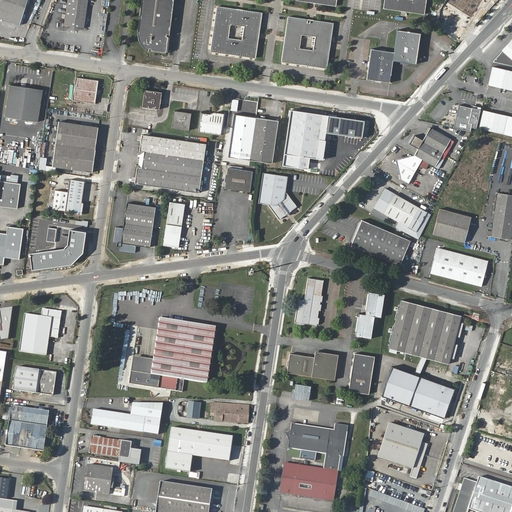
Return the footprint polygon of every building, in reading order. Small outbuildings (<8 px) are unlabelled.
[(0,0),(0,20),(16,26),(24,0),(0,0)] [(69,0),(66,25),(86,28),(90,0),(69,0)] [(165,49),(167,33),(166,33),(166,31),(169,31),(173,0),(142,0),(138,34),(138,37),(139,39),(140,41),(141,43),(142,45),(144,47),(146,48),(146,45),(149,46),(149,47),(165,49)] [(384,0),(384,8),(424,15),(426,0),(384,0)] [(469,7),(484,4),(482,0),(451,0),(445,11),(462,20),(469,7)] [(218,4),(211,50),(256,57),(263,11),(218,4)] [(289,15),(282,61),(328,68),(335,22),(289,15)] [(420,34),(397,31),(394,52),(392,61),(415,64),(420,34)] [(511,41),(502,52),(493,63),(511,67),(511,41)] [(366,80),(389,83),(392,61),(394,52),(370,49),(366,80)] [(511,72),(493,68),(488,86),(511,91),(511,72)] [(77,76),(73,99),(95,102),(98,80),(77,76)] [(11,84),(6,114),(39,119),(43,88),(11,84)] [(144,90),(141,106),(158,109),(161,92),(144,90)] [(459,105),(454,128),(470,132),(472,124),(469,123),(472,108),(459,105)] [(291,154),(298,110),(292,109),(286,153),(284,165),(289,166),(291,154)] [(174,110),(171,127),(187,130),(190,113),(174,110)] [(330,115),(298,110),(291,154),(289,166),(310,169),(311,157),(323,159),(330,115)] [(201,112),(199,130),(221,133),(224,112),(215,111),(210,113),(201,112)] [(478,129),(511,137),(511,118),(483,111),(478,129)] [(253,116),(248,115),(235,113),(229,155),(272,162),(279,120),(264,118),(261,117),(253,116)] [(58,118),(52,164),(92,170),(96,147),(95,147),(98,124),(58,118)] [(423,160),(435,167),(451,139),(430,128),(423,141),(415,136),(410,144),(419,149),(415,156),(423,160)] [(144,150),(142,165),(137,167),(135,182),(199,191),(206,143),(142,133),(140,148),(144,150)] [(423,160),(415,156),(396,161),(401,180),(409,184),(423,160)] [(253,170),(228,166),(225,187),(250,190),(253,170)] [(263,172),(259,203),(269,205),(280,219),(287,214),(291,215),(291,211),(298,205),(287,190),(289,176),(263,172)] [(0,205),(19,209),(23,184),(3,181),(3,176),(0,175),(0,205)] [(69,178),(65,209),(80,211),(84,180),(69,178)] [(375,209),(415,232),(426,214),(386,190),(375,209)] [(511,194),(500,193),(493,235),(511,238),(511,194)] [(180,246),(186,203),(170,200),(164,244),(180,246)] [(116,226),(114,241),(116,242),(119,246),(119,249),(134,252),(135,244),(149,246),(154,213),(125,208),(122,227),(116,226)] [(440,208),(434,234),(465,242),(471,216),(440,208)] [(361,232),(354,246),(399,268),(411,244),(361,220),(356,230),(361,232)] [(0,265),(4,266),(6,257),(20,260),(25,229),(10,227),(9,233),(0,232),(0,265)] [(39,242),(54,253),(57,248),(59,250),(57,253),(64,258),(71,248),(63,243),(61,247),(60,245),(63,241),(49,231),(39,242)] [(435,248),(429,274),(480,286),(486,260),(435,248)] [(299,300),(295,322),(317,325),(324,281),(308,278),(305,301),(299,300)] [(359,313),(356,336),(372,338),(375,316),(381,317),(384,293),(370,291),(366,314),(359,313)] [(400,299),(387,347),(388,347),(449,364),(461,315),(400,299)] [(23,321),(20,348),(19,351),(47,355),(48,343),(58,345),(62,311),(42,308),(41,315),(24,312),(23,321)] [(173,374),(180,322),(161,319),(155,361),(134,358),(130,384),(170,389),(173,374)] [(217,327),(180,322),(173,374),(170,389),(182,391),(184,380),(208,384),(217,327)] [(288,371),(333,378),(337,353),(320,351),(316,353),(315,356),(291,352),(288,371)] [(369,392),(374,354),(353,351),(348,389),(369,392)] [(393,365),(382,393),(445,417),(455,388),(393,365)] [(16,366),(13,389),(52,394),(55,371),(16,366)] [(187,402),(186,417),(196,418),(196,403),(187,402)] [(215,403),(215,414),(215,421),(247,423),(248,405),(215,403)] [(11,410),(48,415),(48,410),(12,404),(11,410)] [(157,435),(161,404),(130,406),(128,417),(142,419),(140,433),(155,434),(157,435)] [(43,449),(48,415),(11,410),(5,444),(43,449)] [(91,412),(89,426),(112,429),(140,433),(142,419),(128,417),(114,415),(91,412)] [(390,420),(379,455),(413,467),(410,475),(416,477),(428,443),(422,440),(425,432),(390,420)] [(295,431),(293,442),(292,441),(291,449),(326,454),(323,470),(338,472),(340,456),(344,456),(349,425),(336,423),(335,430),(294,424),(293,430),(295,431)] [(487,444),(482,458),(472,455),(471,460),(497,469),(499,464),(496,463),(508,428),(495,424),(491,436),(493,437),(490,445),(487,444)] [(233,436),(171,427),(165,468),(190,472),(192,455),(229,461),(233,436)] [(90,436),(88,452),(118,457),(121,441),(90,436)] [(130,459),(132,442),(121,441),(118,457),(130,459)] [(281,493),(306,497),(310,467),(286,464),(281,493)] [(86,467),(82,492),(107,495),(110,470),(86,467)] [(310,467),(306,497),(333,501),(338,472),(323,470),(310,467)] [(511,511),(511,486),(478,476),(476,481),(464,477),(451,511),(468,511),(470,509),(479,511),(511,511)] [(207,511),(210,490),(159,482),(154,511),(207,511)] [(0,507),(17,510),(18,501),(0,498),(0,507)] [(412,511),(424,511),(425,509),(400,499),(397,506),(412,511)]
